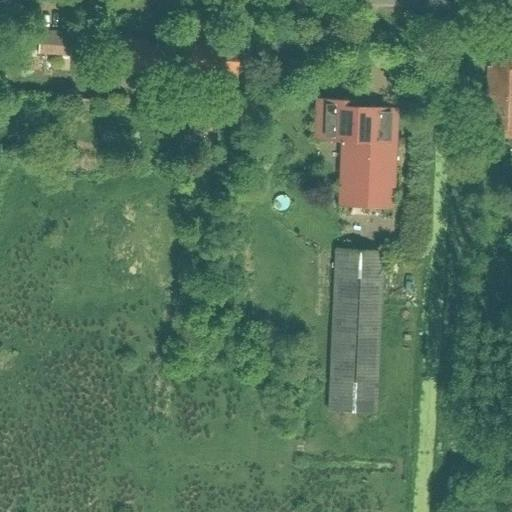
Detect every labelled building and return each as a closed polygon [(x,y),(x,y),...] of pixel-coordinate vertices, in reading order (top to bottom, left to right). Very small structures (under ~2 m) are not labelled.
[(38,33),(37,53),(69,55),(71,35),(38,33)] [(168,76),(170,46),(148,45),(148,40),(119,38),(117,73),(168,76)] [(168,76),(167,95),(192,96),(192,83),(205,84),(205,78),(236,80),(238,45),(191,42),(190,47),(170,46),(168,76)] [(511,56),(493,56),(493,67),(488,67),(485,136),(511,137),(511,56)] [(272,109),(274,85),(260,84),(258,108),(272,109)] [(232,123),(253,124),(254,96),(234,95),(232,123)] [(340,140),(337,205),(393,208),(397,109),(360,108),(360,101),(325,100),(323,140),(340,140)] [(85,149),(86,138),(57,135),(56,145),(85,149)] [(381,251),(335,249),(328,412),(374,414),(381,251)]
